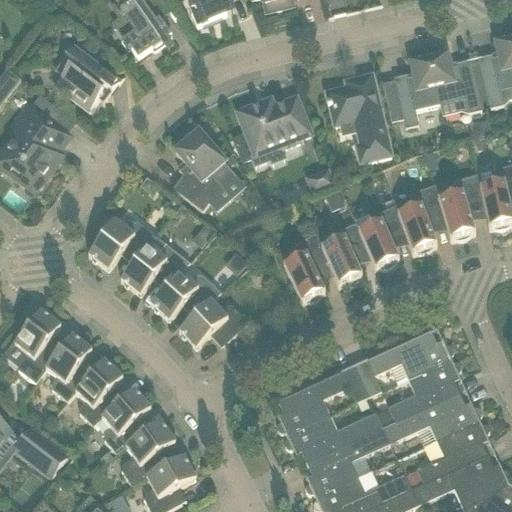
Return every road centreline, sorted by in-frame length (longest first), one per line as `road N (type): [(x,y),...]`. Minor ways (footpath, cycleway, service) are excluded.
road 1 (residential): [(42,261),(158,117),(194,90),(256,62),(468,12)]
road 2 (residential): [(200,408),(462,278)]
road 3 (residential): [(200,408),(162,363),(42,261)]
road 4 (residential): [(511,402),(480,339),(462,278)]
